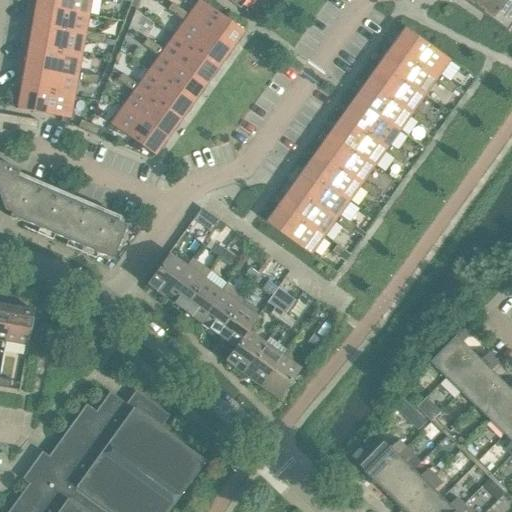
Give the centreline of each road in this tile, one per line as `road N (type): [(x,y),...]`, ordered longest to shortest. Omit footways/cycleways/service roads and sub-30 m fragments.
road 1 (residential): [(96,298),(192,185),(242,168),(365,0)]
road 2 (residential): [(331,511),(96,298)]
